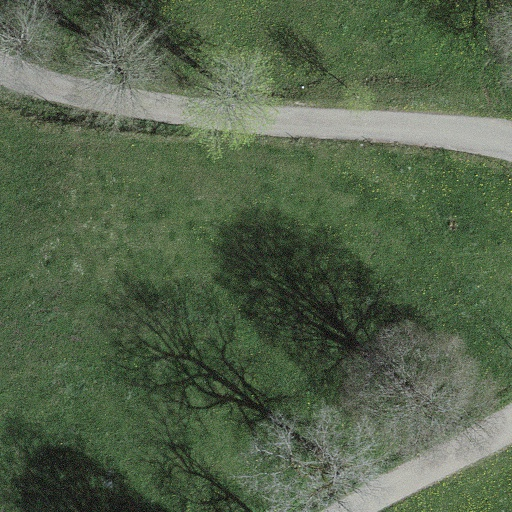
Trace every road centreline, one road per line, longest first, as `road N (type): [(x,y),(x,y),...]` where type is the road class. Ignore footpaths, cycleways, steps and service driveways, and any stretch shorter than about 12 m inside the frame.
road 1 (unclassified): [(0,81),(69,121),(511,152)]
road 2 (unclassified): [(511,442),(458,483),(398,511)]
